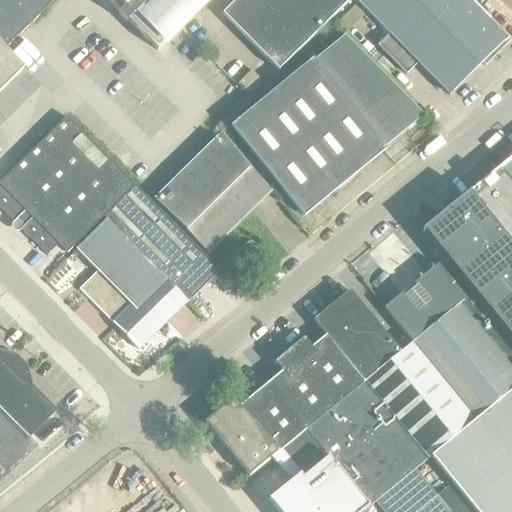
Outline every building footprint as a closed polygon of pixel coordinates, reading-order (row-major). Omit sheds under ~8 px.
[(0,0),(0,44),(4,49),(53,0),(0,0)] [(105,0),(156,51),(207,0),(105,0)] [(236,0),(221,15),(277,71),(349,0),(236,0)] [(388,34),(417,63),(448,96),(481,63),(484,66),(509,42),(489,21),(488,22),(466,0),(359,0),(357,3),(388,34)] [(405,75),(417,63),(388,34),(377,45),(405,75)] [(344,36),(232,128),(303,215),(423,117),(344,36)] [(0,44),(0,150),(0,151),(0,150),(0,91),(24,68),(4,49),(0,44)] [(251,70),(237,84),(248,95),(262,81),(251,70)] [(188,303),(219,272),(66,118),(0,183),(0,206),(47,254),(45,255),(46,256),(58,244),(66,252),(65,253),(66,254),(103,218),(188,303)] [(206,253),(223,237),(269,191),(256,178),(258,177),(221,132),(153,199),(206,253)] [(511,157),(467,194),(511,248),(511,157)] [(423,229),(421,231),(423,233),(459,277),(458,278),(459,279),(511,343),(511,248),(467,194),(447,210),(450,214),(439,223),(436,219),(435,220),(435,221),(424,230),(423,229)] [(79,290),(138,350),(139,349),(138,349),(185,302),(186,303),(186,302),(105,220),(76,249),(97,271),(79,290)] [(436,270),(385,311),(411,343),(475,421),(511,390),(511,343),(459,279),(449,286),(436,270)] [(348,291),(312,320),(325,335),(364,383),(364,384),(366,383),(427,458),(426,459),(427,460),(430,457),(475,421),(411,343),(399,353),(381,330),(367,313),(348,291)] [(234,401),(205,425),(248,478),(280,451),(362,384),(364,383),(325,335),(310,348),(303,338),(273,362),(281,372),(239,407),(238,406),(234,401)] [(0,476),(3,479),(36,446),(26,436),(29,433),(52,410),(0,357),(0,476)] [(298,476),(267,501),(276,511),(362,511),(367,508),(368,508),(374,503),(425,461),(362,384),(280,451),(273,457),(278,463),(283,458),(298,476)] [(511,511),(511,390),(475,421),(430,457),(474,511),(511,511)] [(465,511),(446,488),(436,496),(416,511),(465,511)]
